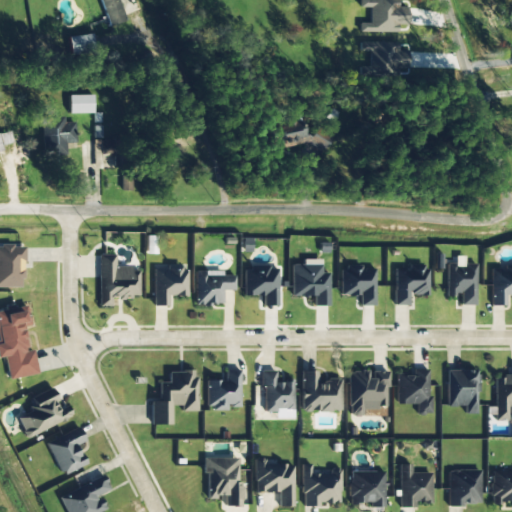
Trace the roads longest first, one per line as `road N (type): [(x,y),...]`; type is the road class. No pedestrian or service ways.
road 1 (residential): [(0,208),(479,212),(498,194),(446,0)]
road 2 (residential): [(80,355),(114,338),(511,338)]
road 3 (residential): [(69,214),(73,340),(156,511)]
